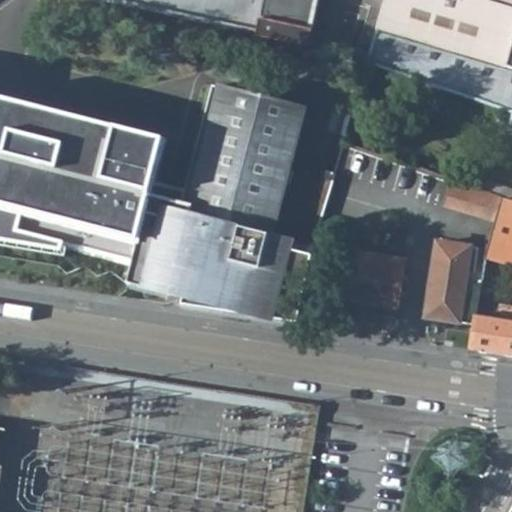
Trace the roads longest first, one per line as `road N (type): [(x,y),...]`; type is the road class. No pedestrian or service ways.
road 1 (secondary): [(511,379),(0,297)]
road 2 (secondary): [(0,343),(511,422)]
